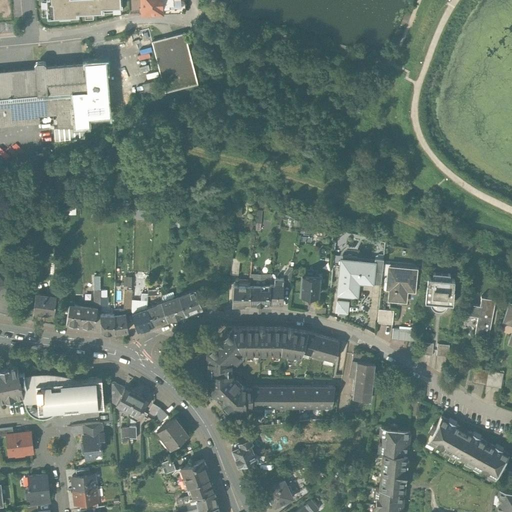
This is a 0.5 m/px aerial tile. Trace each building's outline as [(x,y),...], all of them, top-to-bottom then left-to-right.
[(6,0),(0,0),(0,23),(9,22),(6,0)] [(46,0),(47,19),(59,18),(59,19),(70,18),(70,17),(79,17),(78,14),(104,12),(104,8),(122,7),(121,0),(46,0)] [(140,0),(141,13),(143,13),(144,14),(149,14),(149,13),(162,12),(161,0),(140,0)] [(161,0),(162,12),(163,13),(185,12),(184,0),(161,0)] [(198,83),(185,33),(152,41),(165,92),(198,83)] [(0,126),(40,124),(40,115),(57,114),(58,128),(89,125),(87,99),(78,100),(77,92),(87,92),(85,64),(46,67),(46,65),(43,63),(37,63),(34,66),(34,69),(0,71),(0,126)] [(341,266),(342,266),(342,257),(333,256),(332,267),(341,268),(341,266)] [(239,260),(232,259),(230,275),(237,276),(239,260)] [(382,271),(383,265),(383,261),(375,260),(375,264),(375,272),(382,272),(382,271)] [(375,264),(357,262),(356,267),(342,266),(341,266),(341,268),(338,296),(356,298),(357,283),(373,285),(375,272),(375,264)] [(400,269),(389,268),(388,271),(387,280),(391,281),(391,289),(390,289),(389,301),(405,302),(406,288),(415,289),(416,273),(400,272),(400,269)] [(0,278),(4,284),(6,286),(12,281),(2,269),(0,270),(0,278)] [(382,272),(375,272),(373,285),(381,285),(382,272)] [(186,274),(182,273),(181,279),(177,278),(177,285),(185,286),(186,274)] [(250,304),(268,304),(270,285),(271,275),(250,276),(249,283),(249,286),(250,304)] [(431,296),(430,303),(430,305),(431,306),(431,307),(432,309),(433,310),(434,312),(436,312),(437,313),(439,313),(441,313),(443,312),(444,311),(445,310),(446,309),(447,307),(448,305),(448,298),(454,298),(454,291),(455,282),(450,281),(450,277),(433,275),(433,279),(428,279),(427,289),(426,289),(425,296),(431,296)] [(319,279),(302,278),(300,295),(317,297),(319,279)] [(274,285),(270,285),(268,304),(282,304),(283,280),(274,280),(274,285)] [(249,286),(249,283),(239,283),(239,286),(233,286),(232,305),(250,304),(249,286)] [(195,290),(179,296),(186,314),(201,308),(199,301),(202,300),(199,293),(196,294),(195,290)] [(125,313),(131,312),(132,291),(124,291),(123,310),(124,310),(125,313)] [(172,292),(162,296),(161,302),(168,320),(186,314),(179,296),(174,297),(172,292)] [(57,296),(36,293),(34,312),(54,314),(55,303),(57,296)] [(480,306),(466,303),(464,315),(478,317),(474,335),(488,337),(495,300),(481,297),(480,306)] [(349,313),(350,299),(337,299),(336,312),(349,313)] [(91,301),(83,300),(83,307),(81,324),(95,326),(97,309),(90,308),(91,301)] [(74,302),(69,302),(68,310),(65,310),(65,313),(67,313),(66,322),(81,324),(83,307),(80,306),(74,305),(74,302)] [(157,305),(147,309),(153,326),(168,320),(161,302),(156,304),(157,305)] [(132,313),(138,330),(153,326),(147,309),(143,310),(132,313)] [(114,310),(114,316),(115,333),(128,332),(125,315),(125,313),(124,310),(123,310),(114,310)] [(379,310),(378,323),(393,324),(394,312),(379,310)] [(114,316),(100,315),(101,332),(115,333),(114,316)] [(242,353),(226,328),(218,336),(221,339),(217,342),(215,340),(203,351),(203,367),(210,367),(227,367),(232,367),(232,363),(242,353)] [(281,354),(283,328),(226,328),(242,353),(281,354)] [(302,353),(308,332),(283,328),(281,354),(301,357),(302,353)] [(417,331),(399,330),(398,341),(416,343),(417,331)] [(312,355),(318,335),(308,332),(302,353),(312,355)] [(323,359),(329,338),(318,335),(312,355),(323,359)] [(335,362),(338,341),(329,338),(323,359),(335,362)] [(433,345),(421,344),(420,356),(432,357),(433,345)] [(449,346),(437,346),(436,357),(448,358),(449,346)] [(369,357),(352,355),(350,376),(355,376),(353,397),(351,397),(351,398),(370,400),(370,399),(369,399),(372,371),(373,371),(374,363),(369,363),(370,356),(369,356),(369,357)] [(0,400),(6,400),(6,401),(15,399),(14,398),(23,396),(20,374),(19,374),(17,366),(9,368),(9,367),(0,368),(0,400)] [(488,371),(475,368),(472,383),(486,386),(488,371)] [(488,371),(486,386),(502,389),(504,374),(488,371)] [(27,376),(24,376),(24,373),(20,374),(23,396),(25,404),(26,408),(27,411),(28,412),(30,414),(32,416),(35,418),(39,419),(42,419),(46,419),(49,418),(53,416),(55,415),(56,413),(58,411),(104,407),(102,378),(78,380),(73,379),(69,378),(64,377),(59,376),(54,375),(50,375),(46,375),(40,375),(36,375),(31,375),(27,376)] [(242,387),(231,377),(231,373),(227,373),(210,373),(203,373),(203,388),(215,399),(217,397),(221,400),(219,403),(230,414),(244,414),(244,406),(245,388),(245,387),(242,387)] [(251,387),(251,388),(251,406),(251,407),(263,407),(263,387),(251,387)] [(275,388),(263,387),(263,407),(275,408),(275,388)] [(120,393),(111,388),(113,409),(114,410),(121,397),(119,395),(120,393)] [(275,388),(275,408),(287,408),(287,388),(275,388)] [(287,388),(287,408),(299,408),(299,388),(287,388)] [(299,388),(299,408),(310,408),(310,388),(299,388)] [(310,388),(310,408),(322,408),(322,388),(310,388)] [(322,408),(331,408),(334,388),(322,388),(322,408)] [(128,416),(128,410),(136,395),(125,389),(122,394),(120,393),(119,395),(121,397),(114,410),(125,416),(128,416)] [(136,395),(128,410),(139,416),(147,402),(136,395)] [(160,409),(153,405),(147,417),(153,421),(160,409)] [(160,409),(153,421),(159,426),(168,416),(160,409)] [(139,416),(128,410),(128,416),(136,421),(139,416)] [(435,427),(432,425),(429,432),(432,433),(427,442),(435,446),(437,445),(443,448),(442,450),(450,455),(462,433),(458,430),(460,427),(441,416),(435,427)] [(175,418),(156,432),(163,441),(164,440),(172,450),(189,437),(175,418)] [(83,424),(84,435),(102,433),(101,422),(83,424)] [(391,427),(381,426),(380,435),(382,436),(382,443),(380,442),(379,452),(384,453),(380,489),(399,491),(403,491),(404,482),(406,482),(408,463),(406,463),(407,453),(403,453),(404,449),(408,449),(410,429),(398,428),(398,425),(391,424),(391,427)] [(13,434),(6,435),(8,456),(15,456),(15,457),(25,456),(25,454),(34,453),(32,432),(13,434)] [(466,435),(462,433),(450,455),(458,459),(459,457),(465,461),(464,463),(473,467),(485,446),(487,442),(468,432),(466,435)] [(103,433),(102,433),(84,435),(83,435),(84,442),(83,442),(84,451),(85,451),(86,459),(95,458),(95,453),(102,452),(101,445),(104,444),(103,433)] [(231,447),(239,466),(255,459),(256,459),(255,456),(251,446),(253,445),(250,437),(233,444),(233,446),(231,447)] [(489,448),(485,446),(473,467),(481,472),(482,470),(488,473),(487,475),(495,480),(500,472),(503,473),(506,467),(503,465),(510,454),(491,444),(489,448)] [(172,460),(161,465),(165,476),(176,472),(172,460)] [(187,479),(194,498),(197,497),(214,493),(203,461),(180,469),(184,480),(187,479)] [(70,475),(72,490),(98,487),(97,484),(95,484),(95,482),(97,482),(96,472),(90,473),(75,474),(70,475)] [(27,498),(30,498),(30,497),(45,496),(46,496),(45,485),(47,485),(46,474),(28,476),(29,486),(26,487),(27,498)] [(274,506),(278,504),(279,505),(280,506),(281,506),(282,506),(283,505),(284,504),(284,503),(284,502),(289,499),(293,498),(293,497),(291,493),(293,492),(289,483),(287,485),(284,480),(266,488),(268,493),(266,494),(270,502),(272,501),(274,506)] [(72,490),(73,504),(79,503),(97,502),(99,501),(98,487),(72,490)] [(305,487),(293,497),(293,498),(289,499),(294,505),(310,493),(305,487)] [(511,490),(499,488),(495,510),(500,510),(499,511),(511,511),(511,487),(511,490)] [(399,491),(380,489),(376,488),(375,497),(377,497),(376,505),(374,504),(372,511),(401,511),(403,495),(399,495),(399,491)] [(198,502),(200,511),(218,507),(214,493),(197,497),(198,502)] [(31,506),(37,505),(45,504),(45,496),(30,497),(30,498),(31,506)] [(198,502),(197,497),(194,498),(178,502),(179,507),(194,504),(198,502)] [(309,511),(308,511),(310,511),(317,505),(312,499),(295,511),(309,511)]
